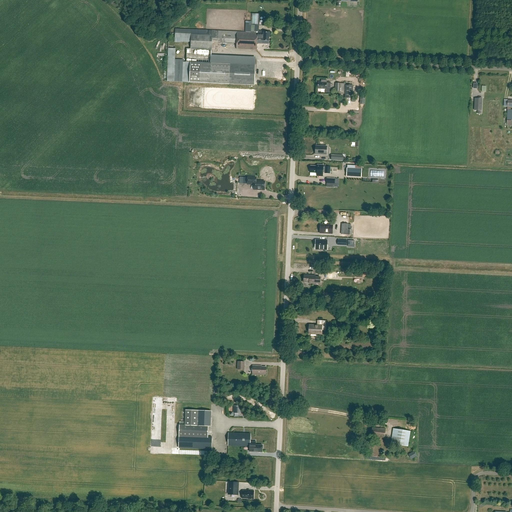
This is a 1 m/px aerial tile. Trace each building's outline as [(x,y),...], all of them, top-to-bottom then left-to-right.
[(222,43),(236,43),(236,49),(257,50),(257,40),(263,40),(263,41),(269,41),(269,33),(263,32),(263,34),(258,34),(258,26),(251,26),(251,33),(237,32),(222,31),(222,43)] [(191,49),(212,50),(212,42),(213,35),(207,35),(191,34),(191,49)] [(183,62),(182,82),(189,82),(190,62),(186,62),(183,62)] [(254,85),(255,65),(190,62),(189,82),(254,85)] [(321,82),(318,82),(318,89),(325,89),(325,92),(330,92),(330,83),(327,83),(327,80),(321,80),(321,82)] [(344,92),(345,84),(335,83),(335,91),(344,92)] [(345,86),(345,99),(353,99),(353,86),(345,86)] [(327,155),(328,147),(316,146),(315,154),(327,155)] [(323,177),(323,165),(319,165),(319,166),(310,166),(310,169),(310,170),(309,171),(310,172),(310,173),(317,173),(317,176),(323,177)] [(347,168),(346,176),(361,177),(362,169),(347,168)] [(256,178),(247,177),(247,184),(253,184),(254,185),(253,189),(257,190),(258,190),(260,190),(261,190),(264,190),(265,182),(256,182),(256,178)] [(352,235),(352,230),(350,229),(351,224),(348,224),(342,224),(341,234),(348,234),(352,235)] [(332,234),(332,225),(320,225),(320,232),(324,232),(324,233),(332,234)] [(314,249),(315,249),(327,250),(328,241),(316,240),(315,245),(314,245),(314,249)] [(320,285),(320,277),(315,277),(315,276),(304,275),(303,282),(309,282),(309,283),(315,284),(320,285)] [(330,277),(330,288),(339,288),(339,278),(330,277)] [(325,330),(326,321),(316,320),(316,326),(309,325),(309,333),(321,334),(321,330),(325,330)] [(376,354),(377,341),(337,339),(336,352),(376,354)] [(266,374),(266,367),(261,367),(261,366),(252,366),(252,375),(263,375),(263,374),(266,374)] [(185,425),(180,425),(179,448),(211,449),(212,437),(208,437),(208,426),(211,426),(211,411),(185,410),(185,425)] [(380,429),(372,428),(371,434),(372,434),(372,436),(384,437),(385,429),(380,428),(380,429)] [(391,440),(391,443),(408,447),(409,443),(411,431),(399,430),(397,441),(391,440)] [(263,449),(263,446),(262,446),(262,445),(255,445),(255,442),(250,442),(250,434),(228,433),(228,445),(250,446),(249,451),(262,452),(262,449),(263,449)] [(228,482),(228,494),(237,495),(238,482),(228,482)] [(253,499),(254,491),(242,490),(242,498),(248,498),(248,499),(253,499)]
